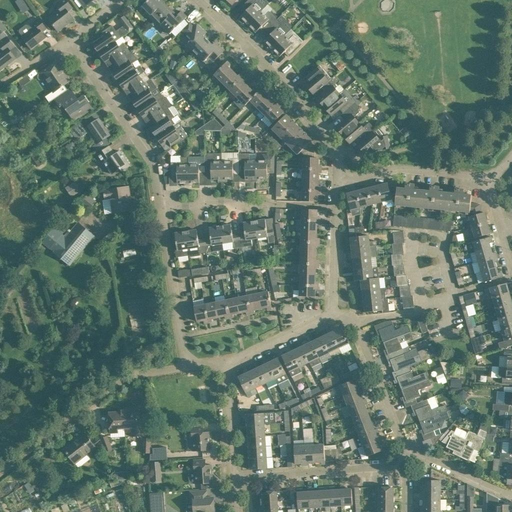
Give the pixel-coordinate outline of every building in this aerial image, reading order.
[(23,0),(19,0),(16,2),(20,9),(27,5),(23,0)] [(72,8),(66,0),(61,0),(55,5),(60,10),(48,19),(57,31),(73,19),(68,11),(72,8)] [(148,16),(154,22),(169,7),(164,2),(163,3),(160,0),(148,0),(142,6),(150,14),(148,16)] [(243,24),(246,27),(265,8),(257,0),(248,0),(240,8),(244,13),(240,17),(245,22),(243,24)] [(169,7),(154,22),(159,28),(162,26),(170,34),(180,24),(187,17),(181,11),(177,16),(174,13),(174,12),(169,7)] [(265,8),(246,27),(249,30),(251,28),(256,32),(260,28),(264,32),(277,19),(276,18),(277,17),(271,11),(270,12),(265,8)] [(134,29),(126,19),(124,16),(119,20),(121,23),(129,33),(134,29)] [(19,33),(23,37),(22,38),(31,49),(46,38),(42,32),(46,29),(38,19),(33,22),(34,24),(30,27),(28,25),(26,25),(20,30),(19,33)] [(267,48),(270,51),(285,36),(281,32),(285,28),(277,19),(264,32),(268,37),(264,41),(269,46),(267,48)] [(0,70),(16,58),(10,50),(15,47),(9,39),(7,37),(3,32),(6,30),(0,21),(0,46),(2,49),(0,50),(0,70)] [(140,23),(135,27),(140,34),(145,30),(140,23)] [(189,23),(182,30),(191,39),(187,44),(195,53),(208,41),(203,36),(205,34),(203,32),(204,31),(197,25),(194,28),(189,23)] [(92,43),(99,53),(116,41),(122,37),(121,38),(117,32),(116,32),(112,26),(102,32),(104,36),(92,43)] [(285,36),(270,51),(273,54),(275,52),(280,57),(284,52),(288,56),(301,43),(293,35),(289,40),(285,36)] [(116,41),(99,53),(105,62),(114,56),(117,61),(130,52),(124,43),(125,42),(122,37),(116,41)] [(155,47),(153,49),(157,54),(162,50),(169,44),(166,40),(159,47),(155,47)] [(212,45),(208,41),(195,53),(213,71),(218,66),(214,61),(224,51),(217,45),(216,45),(214,43),(212,45)] [(112,72),(118,81),(135,69),(132,64),(138,59),(132,51),(130,52),(117,61),(120,66),(112,72)] [(38,75),(38,77),(39,79),(40,80),(42,81),(43,80),(46,78),(56,91),(53,93),(53,92),(45,96),(49,102),(56,97),(67,90),(64,85),(70,82),(64,74),(66,73),(58,60),(39,73),(40,74),(38,75)] [(214,74),(222,82),(233,72),(228,67),(230,65),(227,62),(214,74)] [(135,69),(118,81),(124,90),(133,84),(136,89),(151,79),(150,79),(140,66),(135,69)] [(331,79),(320,66),(310,74),(314,79),(306,86),(313,94),(321,88),(331,79)] [(233,72),(222,82),(230,90),(242,77),(239,74),(237,76),(233,72)] [(242,77),(230,90),(237,97),(248,87),(243,82),(245,80),(242,77)] [(131,100),(137,109),(155,97),(151,92),(157,88),(151,79),(136,89),(139,94),(131,100)] [(342,92),(331,79),(321,88),(325,92),(317,98),(324,107),(342,92)] [(179,80),(173,84),(183,99),(190,94),(179,80)] [(186,88),(191,92),(196,87),(191,82),(186,88)] [(248,87),(237,97),(245,105),(250,100),(258,92),(255,89),(253,91),(248,87)] [(250,100),(258,108),(268,97),(264,93),(266,90),(262,87),(258,92),(250,100)] [(342,92),(324,107),(331,116),(340,109),(343,113),(353,105),(359,100),(355,96),(353,98),(346,89),(344,90),(342,92)] [(74,119),(82,114),(91,108),(83,97),(77,101),(70,91),(57,100),(65,112),(68,110),(74,119)] [(194,94),(202,102),(205,99),(197,91),(194,94)] [(155,97),(137,109),(144,118),(152,112),(156,117),(164,111),(155,97)] [(268,97),(258,108),(265,115),(278,103),(275,100),(273,102),(268,97)] [(336,127),(343,136),(359,122),(354,117),(356,115),(359,113),(359,111),(358,110),(360,108),(358,106),(361,103),(359,100),(353,105),(343,113),(340,116),(344,120),(336,127)] [(278,103),(265,115),(273,123),(284,113),(279,108),(281,106),(278,103)] [(159,122),(150,128),(156,137),(174,125),(180,121),(177,116),(175,117),(169,108),(164,111),(156,117),(159,122)] [(228,122),(221,114),(218,117),(225,125),(228,122)] [(286,115),(272,129),(298,154),(301,152),(304,155),(314,152),(307,145),(312,141),(286,115)] [(211,120),(211,130),(220,130),(223,127),(214,118),(211,120)] [(18,125),(22,131),(31,125),(26,119),(18,125)] [(93,146),(97,152),(110,143),(106,138),(109,136),(98,119),(90,125),(86,119),(70,129),(75,137),(80,138),(88,133),(96,144),(93,146)] [(359,122),(343,136),(350,144),(358,138),(362,142),(373,132),(375,130),(369,123),(363,128),(359,122)] [(174,125),(156,137),(163,146),(169,142),(173,146),(188,136),(181,127),(177,130),(174,125)] [(205,135),(205,130),(204,130),(204,125),(196,131),(196,135),(205,135)] [(379,139),(373,132),(362,142),(358,145),(365,154),(375,146),(379,150),(390,148),(387,136),(380,138),(379,139)] [(278,150),(281,146),(271,137),(268,140),(278,150)] [(76,149),(76,148),(73,143),(72,143),(67,146),(67,147),(70,152),(71,152),(76,149)] [(120,169),(122,171),(130,166),(120,151),(115,154),(109,146),(96,156),(102,164),(104,163),(108,168),(111,166),(115,172),(120,169)] [(304,155),(303,158),(303,169),(321,169),(321,165),(318,165),(318,158),(314,158),(314,152),(304,155)] [(37,153),(31,157),(39,167),(44,163),(37,153)] [(205,159),(205,173),(211,173),(211,180),(218,180),(218,183),(222,182),(222,161),(222,153),(205,154),(205,159)] [(239,158),(239,172),(245,172),(245,179),(252,179),(252,182),(256,182),(256,161),(256,154),(239,154),(239,158)] [(256,161),(256,182),(260,182),(260,179),(267,179),(267,172),(274,172),(274,154),(262,154),(262,161),(256,161)] [(184,186),(188,186),(188,165),(188,157),(181,157),(181,162),(171,162),(171,176),(177,176),(177,183),(184,183),(184,186)] [(188,165),(188,186),(192,186),(192,183),(199,183),(199,173),(205,173),(205,159),(194,159),(194,157),(188,157),(188,165)] [(222,161),(222,182),(226,182),(226,180),(233,179),(233,172),(239,172),(239,158),(228,158),(228,161),(222,161)] [(303,169),(303,180),(318,180),(318,173),(321,173),(321,169),(303,169)] [(303,180),(302,190),(320,191),(321,187),(318,186),(318,180),(303,180)] [(71,197),(77,193),(81,190),(75,182),(66,188),(71,197)] [(377,186),(381,202),(392,199),(388,183),(377,186)] [(470,212),(471,216),(482,213),(480,204),(471,203),(471,195),(463,194),(464,189),(455,189),(454,194),(439,192),(439,187),(430,186),(430,191),(414,190),(414,185),(405,184),(405,189),(397,188),(395,205),(470,212)] [(110,190),(104,191),(105,199),(107,214),(113,213),(122,212),(132,210),(128,186),(109,189),(110,190)] [(367,189),(371,204),(381,202),(377,186),(367,189)] [(357,191),(361,207),(371,204),(367,189),(357,191)] [(320,195),(320,191),(302,190),(302,201),(317,202),(317,195),(320,195)] [(350,210),(361,207),(357,191),(346,194),(350,210)] [(88,196),(82,204),(89,210),(95,202),(88,196)] [(302,209),(302,220),(320,221),(320,217),(317,217),(317,210),(302,209)] [(77,210),(72,216),(78,222),(84,216),(77,210)] [(468,223),(469,228),(487,223),(484,212),(482,213),(471,216),(469,216),(471,222),(468,223)] [(394,215),(393,226),(451,231),(451,226),(453,226),(454,221),(394,215)] [(254,221),(257,238),(268,237),(269,244),(274,243),(274,239),(273,229),(267,230),(265,219),(254,221)] [(302,220),(301,231),(316,232),(317,225),(320,225),(320,221),(302,220)] [(239,234),(241,248),(252,246),(251,239),(257,238),(254,221),(243,223),(245,233),(239,234)] [(43,242),(49,247),(54,252),(70,265),(94,236),(78,223),(66,238),(54,228),(43,242)] [(490,234),(487,223),(469,228),(471,233),(474,232),(475,238),(490,234)] [(220,226),(222,243),(233,242),(234,249),(241,248),(239,234),(232,235),(231,225),(220,226)] [(204,239),(206,253),(213,252),(212,251),(216,250),(216,244),(222,243),(220,226),(209,228),(210,238),(204,239)] [(186,231),(189,257),(200,256),(200,254),(206,253),(204,239),(198,240),(196,230),(186,231)] [(393,233),(394,244),(402,243),(404,242),(403,231),(392,230),(388,230),(389,233),(393,233)] [(189,257),(186,231),(175,233),(177,250),(175,250),(176,258),(189,256),(189,257)] [(301,231),(301,242),(319,242),(319,238),(316,238),(316,232),(301,231)] [(350,237),(351,248),(376,246),(376,241),(369,241),(368,235),(350,237)] [(473,242),(476,252),(490,248),(489,242),(492,241),(491,237),(473,242)] [(301,242),(301,253),(316,253),(316,247),(319,247),(319,242),(301,242)] [(392,244),(393,255),(402,254),(403,253),(402,243),(394,244),(392,244)] [(353,259),(375,257),(378,256),(376,246),(351,248),(353,259)] [(476,252),(478,262),(496,257),(495,252),(492,253),(490,248),(476,252)] [(301,253),(301,264),(319,264),(319,260),(316,260),(316,253),(301,253)] [(392,266),(393,266),(403,264),(402,254),(393,255),(391,255),(392,266)] [(371,257),(353,259),(354,270),(372,268),(371,257)] [(478,262),(481,272),(496,268),(494,262),(498,261),(496,257),(478,262)] [(301,264),(300,274),(315,275),(315,268),(318,268),(319,264),(301,264)] [(394,276),(396,276),(405,275),(404,264),(403,264),(393,266),(394,276)] [(208,267),(191,269),(192,276),(209,273),(209,270),(208,267)] [(355,281),(361,280),(379,278),(378,267),(372,268),(354,270),(355,281)] [(497,273),(496,268),(481,272),(484,282),(502,277),(501,272),(497,273)] [(191,269),(178,271),(179,278),(192,276),(191,269)] [(300,274),(300,285),(318,286),(318,281),(315,281),(315,275),(300,274)] [(397,287),(399,287),(408,285),(407,275),(405,275),(396,276),(397,287)] [(361,280),(362,291),(380,289),(379,278),(361,280)] [(490,288),(493,298),(509,294),(506,283),(490,288)] [(277,285),(272,286),(276,301),(281,300),(280,295),(283,295),(281,284),(277,285)] [(318,290),(318,286),(300,285),(293,285),(293,290),(300,290),(300,296),(315,297),(315,290),(318,290)] [(400,297),(402,297),(411,296),(410,285),(408,285),(399,287),(400,297)] [(362,291),(363,301),(386,299),(385,294),(381,295),(380,289),(362,291)] [(257,294),(260,309),(267,307),(268,310),(272,309),(268,292),(257,294)] [(247,296),(251,314),(255,313),(254,310),(260,309),(257,294),(247,296)] [(459,296),(461,305),(470,302),(468,294),(459,296)] [(493,298),(496,309),(511,304),(509,294),(493,298)] [(236,298),(239,313),(246,311),(246,314),(251,314),(247,296),(236,298)] [(413,296),(411,296),(402,297),(403,308),(414,307),(413,296)] [(226,300),(229,318),(233,317),(233,314),(239,313),(236,298),(226,300)] [(388,299),(386,299),(363,301),(364,312),(382,310),(382,313),(389,312),(388,299)] [(215,303),(218,317),(225,316),(225,319),(229,318),(226,300),(215,303)] [(205,305),(208,322),(212,321),(212,319),(218,317),(215,303),(205,305)] [(511,304),(496,309),(499,319),(511,315),(511,304)] [(204,323),(208,322),(205,305),(194,307),(197,322),(204,320),(204,323)] [(416,317),(420,326),(426,324),(422,315),(416,317)] [(511,315),(499,319),(502,330),(511,327),(511,315)] [(380,335),(383,342),(411,332),(408,325),(395,330),(392,320),(386,321),(374,326),(378,336),(380,335)] [(428,331),(426,324),(420,326),(422,333),(428,331)] [(511,327),(502,330),(505,341),(511,338),(511,327)] [(339,347),(349,343),(342,328),(331,332),(339,347)] [(322,337),(329,352),(332,358),(342,353),(339,347),(331,332),(322,337)] [(384,350),(385,355),(402,349),(400,343),(413,338),(411,332),(383,342),(386,349),(384,350)] [(312,342),(319,357),(329,352),(322,337),(312,342)] [(471,339),(475,354),(483,351),(482,344),(480,345),(477,337),(475,338),(471,339)] [(302,347),(309,362),(312,367),(322,362),(319,357),(312,342),(302,347)] [(392,364),(394,371),(404,368),(409,366),(430,358),(426,348),(418,352),(419,355),(406,360),(404,353),(410,351),(408,346),(402,349),(385,355),(389,365),(392,364)] [(292,351),(299,367),(309,362),(302,347),(292,351)] [(290,371),(292,376),(302,372),(292,351),(282,356),(289,371),(290,371)] [(268,363),(275,378),(278,384),(288,379),(278,358),(268,363)] [(258,368),(265,383),(275,378),(268,363),(258,368)] [(399,382),(401,389),(429,379),(426,372),(413,377),(409,366),(404,368),(394,371),(392,372),(396,383),(399,382)] [(511,367),(507,367),(507,368),(499,367),(498,378),(502,378),(502,384),(511,384),(511,367)] [(248,372),(256,388),(265,383),(258,368),(248,372)] [(255,388),(256,388),(248,372),(238,377),(248,398),(258,393),(255,388)] [(328,376),(333,385),(340,382),(336,372),(328,376)] [(444,374),(437,377),(439,383),(442,382),(443,383),(447,382),(444,374)] [(325,389),(333,385),(328,376),(320,380),(325,389)] [(340,386),(344,395),(358,390),(356,384),(357,382),(359,381),(357,378),(340,386)] [(406,408),(411,406),(417,403),(415,398),(420,396),(418,390),(431,385),(429,379),(401,389),(404,396),(402,397),(406,408)] [(344,395),(348,405),(362,400),(360,394),(361,392),(362,391),(361,388),(358,390),(344,395)] [(463,391),(457,397),(463,403),(469,397),(463,391)] [(509,411),(511,411),(511,391),(505,391),(504,405),(494,404),(493,410),(509,411)] [(348,405),(352,415),(366,410),(364,404),(365,402),(366,401),(365,398),(362,400),(348,405)] [(301,404),(305,413),(309,411),(310,410),(307,406),(313,403),(311,399),(301,404)] [(417,415),(420,422),(447,411),(445,405),(432,410),(430,404),(429,405),(427,399),(417,403),(411,406),(415,416),(417,415)] [(306,414),(305,413),(301,404),(292,408),(292,415),(293,415),(295,419),(306,414)] [(463,404),(458,407),(461,414),(467,408),(463,404)] [(124,412),(125,428),(132,428),(133,436),(140,436),(138,407),(123,408),(123,412),(124,412)] [(352,415),(355,425),(370,420),(368,414),(369,412),(370,411),(369,409),(366,410),(352,415)] [(450,418),(447,411),(420,422),(423,429),(420,430),(424,441),(431,438),(434,445),(435,445),(444,434),(443,433),(441,434),(436,423),(450,418)] [(118,429),(125,428),(124,412),(123,412),(109,413),(109,423),(110,433),(118,432),(118,429)] [(247,414),(247,425),(264,424),(270,424),(269,413),(247,414)] [(355,425),(359,435),(374,430),(372,424),(373,422),(374,421),(373,419),(370,420),(355,425)] [(482,421),(479,429),(480,429),(487,432),(489,424),(486,422),(482,421)] [(247,425),(248,436),(265,435),(264,424),(247,425)] [(192,439),(188,440),(188,451),(193,451),(196,451),(200,451),(210,450),(210,441),(207,441),(207,432),(203,432),(203,426),(193,427),(191,427),(192,439)] [(480,453),(485,438),(487,432),(480,429),(477,435),(469,431),(468,432),(457,427),(455,432),(451,430),(442,442),(447,444),(446,447),(454,451),(452,453),(469,461),(473,451),(480,453)] [(352,450),(378,440),(376,435),(377,432),(378,432),(377,429),(374,430),(359,435),(348,439),(352,450)] [(64,450),(70,458),(75,463),(87,454),(89,456),(97,450),(84,432),(76,438),(77,439),(64,450)] [(248,436),(249,447),(265,446),(265,435),(248,436)] [(112,449),(107,436),(100,439),(105,452),(112,449)] [(361,458),(382,451),(380,445),(381,442),(382,442),(381,439),(357,448),(361,458)] [(500,453),(500,459),(511,459),(511,440),(510,440),(509,453),(500,453)] [(314,445),(305,446),(306,465),(309,465),(309,463),(315,462),(314,445)] [(315,462),(316,462),(321,462),(321,464),(325,464),(325,462),(324,450),(324,445),(315,445),(314,445),(315,462)] [(249,447),(250,458),(266,457),(265,446),(249,447)] [(301,465),(306,465),(305,446),(294,447),(295,464),(301,463),(301,465)] [(154,454),(150,454),(151,460),(154,460),(168,459),(167,448),(153,448),(154,454)] [(324,450),(325,462),(342,460),(341,448),(324,450)] [(292,467),(291,457),(291,456),(280,457),(281,467),(292,467)] [(267,468),(266,457),(250,458),(250,469),(267,468)] [(205,459),(193,460),(195,484),(213,483),(212,473),(210,474),(209,465),(205,465),(205,459)] [(511,459),(500,459),(498,475),(503,477),(507,477),(507,479),(511,479),(511,459)] [(158,460),(150,461),(152,482),(160,481),(158,460)] [(34,476),(29,479),(35,486),(39,483),(34,476)] [(421,486),(421,490),(440,490),(440,480),(423,480),(423,486),(421,486)] [(340,490),(341,505),(352,505),(351,489),(345,489),(343,488),(343,486),(340,487),(340,490)] [(329,490),(330,506),(341,505),(340,490),(334,490),(332,488),(332,487),(329,487),(329,490)] [(393,487),(376,487),(376,500),(393,500),(393,487)] [(71,488),(59,493),(62,500),(74,495),(71,488)] [(318,488),(318,491),(319,507),(330,506),(329,490),(323,491),(321,489),(321,488),(318,488)] [(298,508),(309,507),(308,492),(302,492),(300,491),(300,489),(297,489),(298,508)] [(308,492),(309,507),(319,507),(318,491),(313,491),(311,490),(311,489),(307,489),(308,492)] [(423,494),(423,500),(440,500),(440,490),(421,490),(421,494),(423,494)] [(207,498),(207,491),(189,492),(190,504),(193,504),(193,511),(214,511),(214,502),(211,502),(211,497),(207,498)] [(260,496),(260,502),(277,501),(277,491),(258,492),(258,497),(260,496)] [(165,511),(164,492),(150,493),(151,511),(165,511)] [(497,497),(490,494),(490,510),(488,510),(487,511),(510,511),(510,505),(497,505),(497,497)] [(393,500),(376,500),(376,511),(393,511),(393,500)] [(421,506),(421,509),(440,509),(440,500),(423,500),(423,506),(421,506)] [(259,507),(259,511),(278,511),(277,501),(260,502),(261,507),(259,507)]
